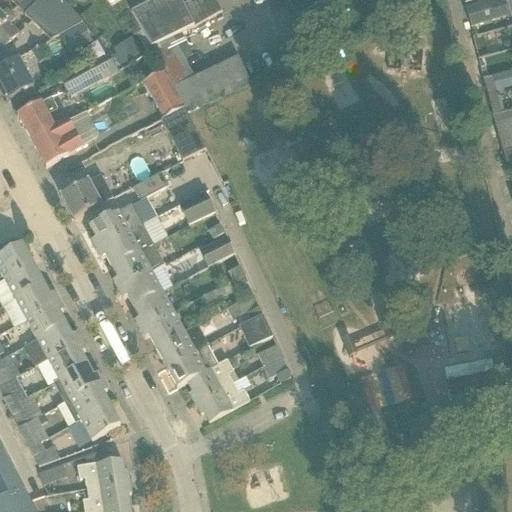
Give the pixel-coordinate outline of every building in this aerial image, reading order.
[(8,0),(19,10),(29,0),(8,0)] [(50,42),(83,25),(62,0),(40,0),(24,16),(50,42)] [(178,0),(163,0),(131,16),(151,50),(222,13),(214,0),(197,0),(183,8),(178,0)] [(253,0),(256,5),(265,0),(285,0),(297,20),(333,0),(253,0)] [(465,9),(471,29),(509,18),(503,0),(494,0),(490,1),(465,9)] [(0,45),(3,50),(18,35),(8,26),(15,20),(10,15),(6,10),(3,13),(0,9),(0,45)] [(83,25),(65,35),(74,52),(92,43),(83,25)] [(499,32),(482,37),(487,52),(503,47),(499,32)] [(121,65),(143,52),(134,37),(112,50),(121,65)] [(40,47),(31,52),(38,64),(47,59),(40,47)] [(109,57),(62,82),(71,99),(118,74),(109,57)] [(238,58),(175,88),(188,116),(251,86),(238,58)] [(15,61),(0,69),(0,85),(9,101),(14,98),(18,106),(37,96),(33,88),(18,60),(15,61)] [(499,76),(491,78),(495,92),(511,87),(511,74),(511,73),(508,73),(499,76)] [(161,123),(184,111),(164,74),(142,86),(161,123)] [(495,92),(491,78),(482,80),(484,85),(492,116),(501,114),(495,92)] [(58,112),(51,99),(17,117),(31,143),(55,131),(47,117),(58,112)] [(204,149),(184,111),(161,123),(182,161),(204,149)] [(511,111),(501,114),(492,116),(502,154),(503,154),(511,151),(511,111)] [(55,131),(31,143),(45,170),(69,157),(68,156),(82,149),(68,124),(55,131)] [(511,151),(503,154),(509,175),(511,174),(511,151)] [(161,175),(133,190),(140,203),(168,188),(161,175)] [(61,198),(74,222),(113,200),(100,177),(88,184),(87,183),(61,198)] [(187,229),(214,216),(204,195),(177,208),(187,229)] [(143,227),(132,206),(89,229),(96,241),(91,244),(96,253),(143,227)] [(143,227),(96,253),(101,261),(105,259),(112,270),(154,247),(143,227)] [(220,228),(209,232),(213,241),(224,236),(220,228)] [(208,269),(233,257),(225,240),(200,252),(208,269)] [(0,275),(4,283),(33,267),(21,246),(0,257),(0,275)] [(165,267),(154,247),(112,270),(118,281),(113,284),(118,293),(151,275),(151,274),(165,267)] [(33,267),(4,283),(15,303),(43,287),(33,267)] [(233,282),(243,277),(239,269),(229,274),(233,282)] [(162,295),(151,275),(118,293),(122,301),(127,299),(133,310),(162,295)] [(243,277),(233,282),(237,291),(247,286),(243,277)] [(233,293),(228,284),(199,300),(203,309),(233,293)] [(43,287),(15,303),(26,323),(59,305),(54,296),(50,298),(43,287)] [(173,315),(162,295),(133,310),(140,322),(135,324),(140,333),(173,315)] [(262,319),(253,298),(228,311),(235,323),(249,316),(252,324),(262,319)] [(64,313),(59,305),(26,323),(37,343),(65,327),(59,316),(64,313)] [(173,315),(140,333),(144,341),(149,339),(155,350),(184,335),(173,315)] [(262,319),(252,324),(240,329),(250,350),(272,340),(262,319)] [(71,338),(65,327),(37,343),(48,362),(81,344),(76,336),(71,338)] [(196,328),(184,335),(155,350),(166,370),(207,348),(196,328)] [(508,370),(444,382),(447,398),(511,385),(511,334),(508,335),(511,351),(504,352),(508,370)] [(81,344),(48,362),(58,383),(87,367),(81,356),(85,353),(81,344)] [(187,384),(217,368),(207,348),(166,370),(177,390),(187,384)] [(264,369),(282,361),(276,348),(258,357),(264,369)] [(9,358),(0,362),(0,388),(15,381),(21,378),(9,358)] [(282,361),(264,369),(269,380),(276,377),(280,386),(291,381),(282,361)] [(195,406),(238,382),(227,362),(217,368),(187,384),(192,394),(189,396),(195,406)] [(400,363),(358,378),(370,411),(412,397),(400,363)] [(87,367),(58,383),(53,386),(63,405),(102,384),(98,376),(93,378),(87,367)] [(15,381),(0,388),(0,394),(8,410),(25,401),(15,381)] [(249,403),(238,382),(195,406),(201,417),(204,415),(209,425),(249,403)] [(107,393),(102,384),(63,405),(74,425),(109,407),(103,396),(107,393)] [(31,397),(25,401),(8,410),(19,430),(37,420),(42,417),(31,397)] [(120,428),(109,407),(74,425),(86,446),(120,428)] [(37,420),(19,430),(29,451),(40,445),(48,441),(37,420)] [(44,454),(40,445),(29,451),(39,468),(59,461),(53,449),(44,454)] [(0,450),(0,476),(11,471),(0,450)] [(107,451),(84,459),(87,467),(112,463),(107,451)] [(87,491),(129,484),(127,472),(124,473),(122,462),(112,463),(87,467),(77,469),(79,481),(85,480),(87,491)] [(11,471),(0,476),(0,504),(22,493),(11,471)] [(129,484),(87,491),(88,502),(82,503),(83,511),(100,511),(129,507),(128,497),(131,496),(129,484)] [(22,493),(0,504),(0,511),(32,511),(28,504),(22,493)]
